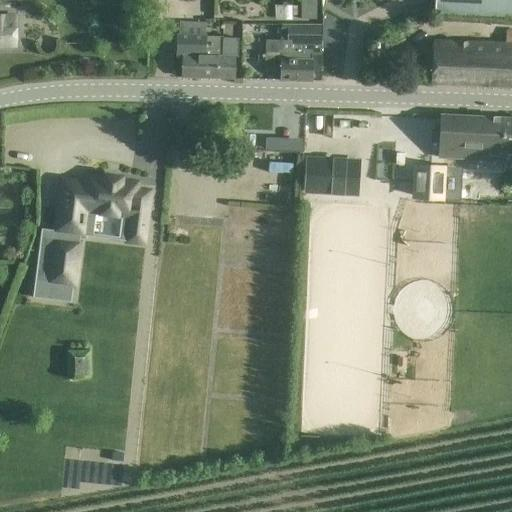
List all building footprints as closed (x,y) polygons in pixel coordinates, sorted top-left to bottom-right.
[(301,0),(301,20),(317,20),(317,0),(301,0)] [(511,15),(511,0),(435,0),(435,13),(511,15)] [(0,16),(0,46),(16,47),(16,16),(0,16)] [(180,39),(177,38),(177,55),(183,56),(183,78),(235,79),(235,58),(238,58),(238,39),(204,38),(205,24),(180,24),(180,39)] [(322,27),(294,26),(287,26),(287,41),(266,41),(265,68),(282,68),(281,81),(311,82),(313,38),(322,38),(322,27)] [(434,41),(432,84),(511,87),(511,31),(504,31),(503,44),(434,41)] [(511,119),(440,116),(439,135),(438,160),(501,163),(501,154),(511,154),(511,119)] [(417,173),(418,160),(418,140),(382,139),(381,172),(417,173)] [(0,148),(0,158),(0,164),(17,161),(16,147),(0,148)] [(305,157),(303,195),(331,196),(358,198),(360,160),(305,157)] [(59,177),(52,230),(55,231),(54,233),(80,236),(85,237),(88,214),(95,215),(97,215),(97,217),(120,219),(120,218),(121,218),(129,219),(126,242),(126,245),(146,247),(153,189),(140,187),(141,180),(125,178),(125,176),(103,173),(103,175),(86,173),(85,180),(59,177)] [(54,240),(49,283),(73,286),(77,287),(83,243),(80,243),(54,240)] [(69,352),(69,379),(90,379),(90,352),(69,352)]
